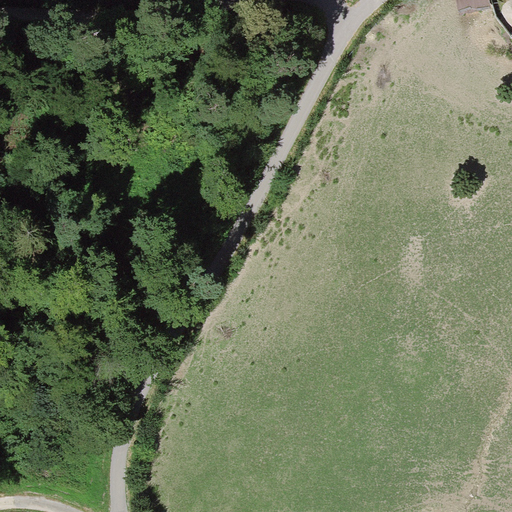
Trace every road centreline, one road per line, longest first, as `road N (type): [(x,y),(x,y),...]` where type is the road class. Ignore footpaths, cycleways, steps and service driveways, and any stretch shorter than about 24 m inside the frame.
road 1 (track): [(353,0),(260,198),(139,405),(123,444),(120,511)]
road 2 (track): [(131,0),(0,6)]
